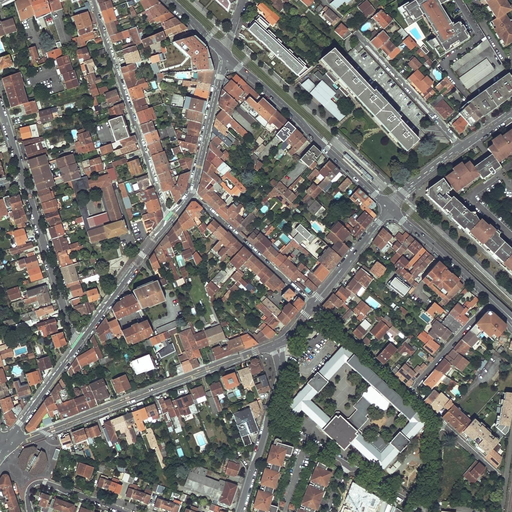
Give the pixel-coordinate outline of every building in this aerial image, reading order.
[(21,0),(18,2),(14,4),(20,22),(34,15),(33,14),(29,2),(28,0),(21,0)] [(45,0),(28,0),(29,2),(34,15),(36,19),(50,13),(50,12),(45,0)] [(45,0),(50,12),(62,8),(59,0),(45,0)] [(100,8),(101,12),(113,8),(110,0),(98,4),(100,8)] [(141,1),(142,0),(135,0),(136,0),(128,5),(129,8),(132,6),(141,1)] [(156,0),(142,0),(141,1),(146,11),(149,9),(160,3),(156,0)] [(215,0),(227,11),(230,0),(215,0)] [(269,0),(272,3),(271,5),(277,11),(281,6),(282,7),(284,5),(279,0),(269,0)] [(350,12),(355,8),(346,0),(337,0),(334,3),(342,11),(340,13),(344,17),(345,16),(350,12)] [(373,17),(378,13),(368,0),(359,7),(367,17),(371,14),(373,17)] [(410,5),(400,10),(403,16),(405,15),(408,20),(407,21),(411,28),(425,20),(437,40),(431,43),(442,59),(472,41),(462,24),(456,28),(453,30),(452,27),(446,17),(441,10),(443,9),(455,1),(454,0),(419,0),(410,6),(410,5)] [(490,22),(500,39),(501,38),(505,45),(511,40),(511,23),(511,22),(510,23),(504,14),(509,11),(507,7),(508,6),(504,0),(484,0),(485,0),(487,1),(486,2),(496,18),(490,22)] [(92,10),(89,2),(77,6),(79,14),(92,10)] [(271,25),(278,17),(277,16),(271,11),(270,12),(259,2),(256,7),(265,14),(264,16),(266,18),(265,19),(271,25)] [(164,8),(160,3),(149,9),(153,19),(169,12),(164,8)] [(131,13),(131,15),(133,18),(137,15),(132,6),(129,8),(131,13)] [(103,18),(105,23),(116,20),(119,19),(119,16),(115,17),(113,10),(116,9),(115,7),(113,8),(101,12),(103,18)] [(337,18),(328,10),(322,16),(331,24),(337,18)] [(373,17),(382,27),(377,33),(376,31),(367,39),(370,42),(382,32),(388,26),(393,21),(388,15),(387,15),(382,10),(381,10),(378,13),(373,17)] [(90,26),(92,25),(87,12),(73,17),(77,30),(90,26)] [(172,15),(169,12),(153,19),(148,21),(150,24),(162,18),(164,22),(175,17),(172,15)] [(354,17),(350,12),(345,16),(349,21),(354,17)] [(178,20),(175,17),(164,22),(167,29),(181,23),(178,20)] [(1,24),(5,35),(16,31),(12,20),(1,24)] [(110,36),(118,33),(114,23),(117,22),(116,20),(105,23),(107,30),(110,36)] [(393,21),(388,26),(395,34),(396,33),(401,29),(393,21)] [(184,26),(181,23),(167,29),(162,31),(161,32),(149,37),(141,41),(142,44),(144,48),(165,39),(165,38),(168,36),(167,34),(176,30),(178,33),(187,29),(184,26)] [(343,41),(352,34),(341,24),(333,32),(343,41)] [(92,32),(90,26),(77,30),(76,31),(78,37),(92,32)] [(122,47),(123,50),(135,46),(142,44),(141,41),(140,38),(136,27),(130,29),(132,35),(131,35),(134,43),(122,47)] [(401,29),(396,33),(398,35),(401,33),(405,37),(403,39),(404,41),(410,36),(402,28),(401,29)] [(110,36),(112,42),(131,36),(128,30),(118,33),(110,36)] [(97,37),(95,32),(77,38),(80,47),(86,45),(85,41),(97,37)] [(181,40),(195,36),(190,32),(179,36),(181,40)] [(382,32),(370,42),(374,46),(378,50),(380,48),(389,40),(382,32)] [(207,46),(195,36),(173,42),(187,57),(190,58),(192,71),(199,71),(213,70),(212,60),(211,58),(209,52),(207,46)] [(410,36),(404,41),(411,49),(417,44),(410,36)] [(397,48),(389,40),(380,48),(388,56),(397,48)] [(488,40),(479,47),(451,66),(455,72),(492,46),(488,40)] [(122,50),(124,55),(137,51),(135,46),(123,50),(122,50)] [(38,58),(35,47),(29,49),(32,60),(38,58)] [(397,48),(388,56),(391,59),(400,51),(397,47),(397,48)] [(87,48),(79,50),(79,52),(81,52),(84,60),(90,58),(87,48)] [(373,92),(341,58),(333,49),(320,60),(321,61),(329,70),(325,74),(334,84),(338,79),(343,84),(338,89),(346,97),(351,92),(362,105),(382,127),(406,152),(418,141),(413,136),(398,120),(399,119),(374,91),(373,92)] [(398,120),(413,136),(418,132),(415,129),(427,118),(362,49),(357,54),(352,49),(341,58),(373,92),(374,91),(399,119),(398,120)] [(124,55),(128,65),(133,63),(141,61),(137,51),(124,55)] [(9,55),(0,58),(0,67),(1,70),(13,66),(9,55)] [(64,56),(54,60),(59,76),(60,76),(65,92),(80,87),(74,71),(73,71),(68,55),(64,56)] [(158,55),(151,57),(152,64),(160,62),(158,55)] [(417,70),(422,66),(413,57),(410,60),(411,62),(414,66),(412,67),(416,71),(417,70)] [(496,70),(488,59),(460,79),(468,91),(496,70)] [(91,60),(84,63),(88,74),(93,72),(92,69),(94,68),(91,60)] [(121,71),(122,74),(134,70),(136,69),(133,63),(128,65),(120,68),(121,71)] [(126,83),(128,89),(140,85),(140,84),(145,82),(144,78),(137,80),(134,70),(122,74),(124,80),(125,79),(127,83),(126,83)] [(211,77),(213,70),(199,71),(197,71),(197,80),(195,80),(195,79),(194,79),(193,82),(198,82),(210,84),(211,77)] [(416,71),(406,80),(409,84),(412,81),(422,93),(426,89),(432,83),(426,76),(424,78),(417,70),(416,71)] [(318,72),(313,75),(321,82),(317,86),(309,78),(304,83),(312,91),(313,91),(325,103),(324,104),(331,111),(336,106),(329,99),(330,98),(333,95),(338,100),(341,97),(343,99),(346,97),(338,89),(337,87),(338,86),(336,85),(335,85),(334,84),(325,74),(322,77),(318,72)] [(23,104),(27,103),(22,87),(23,87),(19,73),(2,79),(11,107),(23,104)] [(94,73),(86,76),(84,77),(85,80),(88,79),(90,84),(87,85),(88,87),(101,82),(99,78),(96,79),(94,73)] [(511,78),(510,76),(509,74),(506,76),(473,99),(472,100),(469,102),(482,117),(484,116),(511,96),(511,78)] [(231,75),(226,77),(231,80),(236,85),(241,79),(236,75),(233,77),(231,75)] [(446,77),(435,87),(440,91),(446,86),(448,88),(440,94),(442,97),(455,87),(446,77)] [(225,83),(223,90),(239,104),(240,105),(241,104),(238,100),(239,99),(243,102),(248,96),(236,85),(231,80),(229,82),(226,78),(225,83)] [(257,104),(262,98),(258,95),(256,97),(249,90),(249,91),(244,86),(246,83),(241,79),(236,85),(248,96),(257,104)] [(193,82),(179,80),(178,86),(187,87),(208,91),(209,87),(210,84),(198,82),(193,82)] [(130,95),(132,101),(144,97),(160,91),(159,89),(159,88),(143,93),(141,87),(142,86),(143,88),(148,87),(146,82),(140,85),(128,89),(130,95)] [(89,87),(89,89),(90,88),(92,92),(90,93),(91,98),(94,97),(94,96),(99,95),(95,85),(89,87)] [(98,89),(101,95),(109,92),(107,86),(98,89)] [(207,96),(208,91),(187,87),(187,89),(191,90),(189,97),(206,101),(207,96)] [(116,90),(104,94),(108,106),(120,102),(116,90)] [(222,110),(230,117),(232,112),(239,104),(223,90),(221,98),(219,107),(222,110)] [(425,96),(422,98),(425,101),(432,95),(429,92),(425,96)] [(444,99),(442,97),(440,94),(429,103),(433,107),(434,108),(445,119),(453,112),(443,101),(444,99)] [(205,107),(206,101),(189,97),(184,95),(183,98),(187,100),(195,103),(193,111),(203,113),(205,107)] [(241,104),(240,105),(240,106),(248,113),(257,104),(248,96),(243,102),(241,104)] [(94,97),(91,98),(96,111),(96,112),(99,111),(100,111),(95,97),(94,97)] [(136,113),(148,109),(144,97),(132,101),(134,107),(136,113)] [(248,113),(258,122),(265,128),(268,122),(270,117),(276,111),(269,105),(262,98),(257,104),(248,113)] [(346,115),(330,98),(329,99),(336,106),(343,113),(345,116),(346,115)] [(26,115),(37,112),(34,101),(27,103),(23,104),(26,115)] [(468,105),(461,112),(458,114),(468,125),(470,127),(471,125),(473,124),(475,123),(478,119),(480,118),(481,119),(482,118),(482,117),(469,102),(468,101),(466,103),(468,105)] [(468,105),(466,103),(459,110),(461,112),(468,105)] [(121,117),(123,116),(121,110),(125,109),(123,104),(111,108),(111,109),(114,108),(115,110),(112,111),(114,119),(121,117)] [(22,106),(15,108),(19,120),(26,118),(22,106)] [(248,113),(240,106),(236,110),(254,126),(258,122),(248,113)] [(343,113),(336,106),(331,111),(338,118),(343,113)] [(42,123),(53,120),(51,111),(57,109),(56,107),(39,112),(42,123)] [(138,119),(141,126),(151,122),(155,120),(152,114),(151,114),(149,108),(148,109),(136,113),(138,119)] [(193,111),(190,110),(189,110),(187,120),(190,121),(201,123),(202,119),(203,113),(193,111)] [(216,117),(216,119),(226,127),(230,122),(243,134),(244,133),(245,134),(247,132),(230,117),(222,110),(216,117)] [(270,117),(268,122),(270,124),(272,122),(281,130),(287,122),(282,116),(276,111),(270,117)] [(458,114),(448,124),(451,126),(453,124),(461,133),(463,131),(465,130),(464,129),(468,125),(458,114)] [(114,119),(108,121),(111,131),(110,131),(110,133),(112,133),(113,135),(126,131),(121,117),(114,119)] [(481,119),(480,118),(478,119),(475,123),(473,124),(471,125),(472,126),(481,120),(481,119)] [(214,126),(228,139),(231,142),(232,143),(234,140),(232,139),(233,137),(227,131),(225,133),(223,131),(226,128),(226,127),(216,119),(215,123),(214,126)] [(200,128),(201,123),(190,121),(188,129),(199,132),(200,128)] [(142,130),(144,135),(154,130),(151,122),(141,126),(142,130)] [(291,125),(287,122),(281,130),(276,135),(283,142),(286,139),(287,137),(295,129),(291,125)] [(22,139),(32,137),(29,126),(20,128),(22,139)] [(165,127),(169,137),(175,135),(172,126),(165,127)] [(212,133),(224,143),(228,139),(214,126),(213,130),(212,133)] [(198,135),(199,132),(188,129),(183,128),(182,131),(187,133),(187,136),(198,138),(198,135)] [(75,143),(77,148),(92,143),(88,132),(85,133),(83,129),(78,131),(79,135),(78,135),(80,142),(75,143)] [(299,132),(295,129),(287,137),(295,145),(303,136),(299,132)] [(146,140),(147,145),(160,141),(156,130),(154,130),(144,135),(146,140)] [(129,137),(126,131),(113,135),(115,142),(121,140),(129,137)] [(497,161),(510,151),(511,149),(511,132),(511,133),(510,131),(505,135),(504,135),(501,137),(500,136),(496,139),(497,139),(493,142),(492,143),(492,144),(493,145),(487,149),(491,154),(488,157),(473,167),(469,162),(463,166),(463,165),(462,165),(461,165),(457,168),(457,167),(453,170),(453,171),(450,173),(450,174),(445,177),(455,191),(459,188),(464,184),(477,174),(478,174),(482,179),(483,178),(490,173),(490,174),(491,174),(491,175),(492,175),(493,175),(493,174),(494,174),(494,173),(494,172),(494,171),(493,171),(496,169),(500,166),(496,161),(497,161)] [(224,143),(212,133),(211,139),(215,143),(222,149),(226,145),(224,143)] [(136,139),(134,135),(129,137),(121,140),(122,143),(116,145),(117,149),(135,143),(137,143),(136,139)] [(197,142),(198,138),(187,136),(186,140),(181,139),(180,141),(196,145),(197,142)] [(307,140),(303,136),(295,145),(283,157),(287,160),(296,151),(297,151),(307,140)] [(28,159),(44,155),(47,154),(46,149),(43,150),(40,141),(43,140),(42,137),(35,138),(23,141),(28,159)] [(258,137),(256,143),(261,145),(264,139),(258,137)] [(288,142),(286,139),(283,142),(279,147),(282,149),(288,142)] [(151,157),(163,153),(160,143),(163,142),(162,140),(160,141),(147,145),(149,151),(151,157)] [(195,148),(196,145),(180,141),(178,140),(179,145),(180,146),(180,147),(189,149),(188,151),(195,153),(195,148)] [(210,142),(209,149),(223,162),(227,158),(210,142)] [(92,143),(77,148),(78,153),(83,151),(84,153),(94,150),(92,143)] [(137,149),(135,143),(117,149),(114,150),(116,156),(137,149)] [(109,144),(98,148),(98,150),(99,149),(101,155),(112,151),(109,144)] [(180,155),(183,154),(182,152),(180,147),(180,146),(175,148),(171,149),(174,155),(180,153),(180,155)] [(317,149),(313,146),(305,154),(301,159),(300,160),(308,167),(321,153),(317,149)] [(265,149),(262,147),(257,152),(261,155),(265,149)] [(208,154),(206,159),(217,169),(240,190),(243,187),(241,185),(242,185),(227,171),(229,168),(223,162),(209,149),(208,154)] [(511,153),(510,151),(497,161),(498,162),(511,153)] [(153,163),(155,168),(167,164),(168,164),(164,152),(163,153),(151,157),(153,163)] [(33,176),(49,171),(44,155),(28,159),(28,160),(30,168),(29,168),(29,170),(31,170),(33,176)] [(56,159),(59,168),(73,163),(71,155),(56,159)] [(89,161),(91,166),(101,163),(99,157),(89,161)] [(116,166),(127,162),(126,158),(112,163),(113,167),(116,166)] [(193,159),(186,158),(184,158),(187,165),(188,168),(189,170),(190,171),(192,165),(193,159)] [(137,159),(127,163),(132,176),(142,172),(137,159)] [(205,166),(204,172),(216,182),(220,187),(225,191),(228,193),(230,195),(232,192),(224,185),(225,184),(212,173),(217,169),(206,159),(205,166)] [(319,172),(316,175),(323,181),(336,167),(329,161),(319,172)] [(59,168),(64,183),(69,181),(70,181),(80,178),(75,163),(74,164),(73,163),(59,168)] [(91,166),(90,166),(92,173),(103,169),(101,163),(91,166)] [(157,172),(158,176),(169,172),(170,171),(167,164),(155,168),(157,172)] [(113,167),(117,179),(118,184),(125,182),(123,178),(120,179),(116,166),(113,167)] [(88,181),(90,188),(96,185),(97,188),(98,188),(106,212),(86,219),(86,216),(87,216),(83,205),(79,207),(82,217),(83,221),(90,243),(109,237),(109,238),(126,232),(123,221),(122,221),(110,183),(111,183),(110,180),(117,179),(113,167),(107,169),(108,174),(88,181)] [(340,171),(336,167),(323,181),(319,186),(323,189),(324,188),(322,187),(323,186),(325,187),(331,181),(340,171)] [(308,178),(311,181),(316,175),(319,172),(316,170),(308,178)] [(33,176),(37,191),(52,186),(50,179),(51,179),(49,171),(33,176)] [(159,179),(160,183),(175,178),(173,174),(170,175),(169,172),(158,176),(159,179)] [(190,174),(190,172),(179,176),(177,183),(181,196),(186,189),(188,181),(190,174)] [(201,183),(198,194),(202,198),(212,187),(209,184),(211,182),(213,185),(216,182),(204,172),(201,183)] [(479,176),(477,174),(464,184),(466,186),(479,176)] [(147,175),(136,179),(141,191),(147,189),(146,188),(149,187),(147,181),(148,181),(147,175)] [(90,188),(88,181),(86,176),(80,178),(70,181),(72,187),(74,192),(90,188)] [(347,177),(338,187),(342,191),(352,181),(347,177)] [(175,178),(160,183),(163,191),(171,189),(176,202),(178,200),(181,196),(177,183),(175,178)] [(445,194),(450,190),(442,178),(429,188),(431,191),(430,195),(428,197),(441,209),(450,199),(445,194)] [(268,181),(274,187),(277,185),(271,179),(268,181)] [(283,195),(291,202),(298,195),(296,193),(294,195),(290,191),(299,181),(297,179),(288,189),(283,195)] [(212,187),(202,198),(211,206),(218,199),(213,195),(212,195),(210,193),(214,189),(216,191),(220,187),(216,182),(213,185),(212,187)] [(274,187),(283,195),(288,189),(279,182),(277,185),(274,187)] [(303,199),(305,201),(318,186),(314,182),(306,191),(308,193),(305,196),(306,197),(303,199)] [(271,191),(289,208),(293,204),(291,202),(283,195),(274,187),(271,191)] [(38,192),(41,202),(52,199),(48,188),(38,192)] [(153,188),(140,193),(144,202),(145,202),(145,203),(157,199),(155,194),(153,188)] [(368,197),(358,188),(355,192),(349,198),(360,207),(361,206),(356,201),(357,199),(362,204),(368,197)] [(228,193),(225,191),(218,199),(211,206),(216,211),(223,202),(221,200),(228,193)] [(334,197),(338,200),(342,195),(338,192),(334,197)] [(226,219),(238,206),(234,203),(227,210),(224,207),(233,197),(230,195),(223,202),(216,211),(226,219)] [(8,196),(3,198),(6,209),(11,207),(12,211),(22,208),(18,196),(9,199),(8,196)] [(374,203),(368,197),(362,204),(361,206),(360,207),(364,212),(373,219),(376,215),(370,209),(371,208),(374,210),(376,207),(374,203)] [(441,209),(467,233),(478,221),(474,215),(473,216),(471,214),(471,212),(469,213),(452,197),(450,199),(441,209)] [(316,217),(324,208),(314,198),(305,207),(316,217)] [(159,205),(157,199),(145,203),(149,214),(153,212),(160,210),(159,205)] [(42,203),(45,215),(56,212),(52,200),(42,203)] [(189,207),(186,210),(195,224),(201,233),(204,229),(206,227),(209,224),(205,221),(202,224),(198,218),(201,215),(204,218),(205,217),(207,219),(209,216),(195,202),(193,202),(192,203),(189,207)] [(226,219),(236,229),(244,220),(236,213),(242,206),(240,204),(238,206),(226,219)] [(12,211),(7,213),(9,219),(14,217),(14,219),(16,219),(17,220),(14,220),(16,224),(26,221),(23,209),(12,212),(12,211)] [(162,213),(160,210),(153,212),(158,225),(163,218),(162,213)] [(182,216),(178,220),(192,255),(195,252),(188,235),(187,229),(195,224),(186,210),(182,216)] [(49,222),(50,226),(60,223),(57,212),(45,216),(47,222),(49,222)] [(154,230),(158,225),(153,212),(149,214),(142,216),(144,221),(150,219),(151,221),(145,224),(147,229),(153,227),(154,230)] [(373,219),(364,212),(358,218),(352,212),(349,214),(365,229),(373,219)] [(236,229),(239,232),(247,223),(248,224),(254,217),(250,213),(245,218),(244,220),(236,229)] [(365,229),(349,214),(348,213),(344,217),(348,220),(352,223),(351,224),(355,227),(353,230),(349,226),(349,227),(340,218),(338,221),(349,232),(356,238),(365,229)] [(213,233),(219,225),(213,219),(212,221),(209,224),(206,227),(213,233)] [(176,224),(173,228),(178,237),(180,236),(187,250),(182,252),(185,260),(188,259),(188,258),(192,255),(178,220),(176,224)] [(349,232),(338,221),(329,230),(331,232),(341,241),(349,232)] [(480,221),(478,221),(467,233),(472,238),(474,236),(475,238),(474,240),(501,265),(502,265),(503,265),(504,264),(505,266),(505,267),(505,268),(505,269),(511,275),(511,248),(511,249),(498,237),(498,235),(497,234),(492,229),(489,226),(488,226),(486,226),(485,224),(481,221),(480,221)] [(48,228),(52,238),(65,234),(65,233),(63,233),(60,224),(48,228)] [(220,240),(227,232),(219,225),(213,233),(220,240)] [(12,230),(8,232),(10,236),(14,235),(16,242),(12,243),(13,247),(19,245),(18,243),(27,240),(23,228),(13,232),(12,230)] [(170,232),(167,236),(171,247),(181,243),(178,237),(173,228),(170,232)] [(381,229),(377,235),(386,243),(392,237),(383,228),(381,229)] [(206,240),(210,236),(204,229),(201,233),(206,240)] [(246,238),(254,246),(263,236),(255,229),(246,238)] [(226,252),(236,241),(227,232),(220,240),(212,249),(216,253),(220,248),(219,247),(222,244),(226,247),(223,250),(222,250),(218,254),(221,257),(225,254),(226,252)] [(341,241),(331,232),(326,237),(329,240),(330,239),(335,244),(331,248),(333,251),(341,258),(349,249),(341,241)] [(280,250),(290,240),(283,233),(273,244),(280,250)] [(400,233),(394,239),(398,242),(402,246),(396,252),(398,253),(401,256),(407,249),(415,240),(406,233),(403,236),(400,233)] [(386,243),(377,235),(372,242),(383,253),(390,246),(386,243)] [(164,241),(160,245),(166,260),(171,272),(172,271),(171,270),(174,269),(166,249),(168,248),(172,256),(174,255),(171,247),(167,236),(164,241)] [(254,246),(263,253),(270,246),(271,244),(263,236),(254,246)] [(56,253),(66,250),(62,239),(60,239),(59,237),(52,239),(56,253)] [(271,262),(278,268),(286,259),(283,257),(292,246),(291,245),(295,241),(293,239),(278,254),(271,262)] [(423,248),(415,240),(407,249),(415,255),(423,248)] [(226,252),(232,258),(243,247),(236,241),(226,252)] [(33,247),(31,242),(10,249),(12,254),(33,247)] [(392,248),(396,252),(402,246),(398,242),(392,248)] [(61,268),(77,263),(76,258),(69,261),(67,256),(72,255),(71,254),(83,251),(82,245),(77,247),(70,249),(66,250),(56,253),(53,254),(58,269),(61,268)] [(154,253),(158,264),(166,260),(160,245),(154,253)] [(299,246),(298,247),(307,255),(309,254),(299,245),(299,246)] [(263,253),(271,262),(278,254),(270,246),(263,253)] [(229,262),(238,270),(241,266),(252,255),(243,247),(232,258),(229,262)] [(426,250),(423,248),(415,255),(408,263),(410,265),(411,266),(426,250)] [(330,272),(341,258),(333,251),(321,264),(330,272)] [(430,254),(427,251),(412,267),(413,268),(408,274),(404,271),(410,265),(408,263),(405,267),(405,266),(398,274),(406,281),(413,273),(412,273),(430,254)] [(195,252),(192,255),(196,265),(202,259),(195,252)] [(149,260),(153,270),(159,268),(158,264),(154,253),(149,260)] [(394,265),(402,257),(401,256),(398,253),(390,261),(394,265)] [(307,255),(305,258),(309,261),(311,259),(319,266),(314,272),(310,269),(311,269),(307,265),(305,267),(308,270),(321,282),(330,272),(321,264),(309,254),(307,255)] [(434,258),(430,254),(412,273),(413,273),(406,281),(415,288),(418,285),(413,281),(434,258)] [(24,258),(17,260),(20,268),(26,266),(27,269),(38,266),(35,255),(24,259),(24,258)] [(247,266),(249,268),(250,268),(257,260),(252,255),(241,266),(244,269),(247,266)] [(278,268),(289,278),(296,269),(289,262),(292,258),(289,256),(286,259),(278,268)] [(78,280),(80,280),(82,279),(100,274),(98,269),(78,275),(79,277),(77,278),(73,266),(95,259),(95,257),(77,263),(61,268),(66,284),(78,280)] [(402,257),(394,265),(398,268),(395,272),(398,274),(405,266),(405,267),(408,263),(402,257)] [(250,268),(257,274),(258,274),(264,267),(257,260),(250,268)] [(377,261),(369,271),(378,278),(386,268),(377,261)] [(422,280),(423,280),(435,291),(450,274),(438,262),(432,269),(422,280)] [(39,267),(27,271),(27,272),(28,272),(31,281),(42,278),(39,267)] [(183,277),(189,274),(188,272),(185,267),(180,269),(183,277)] [(256,278),(259,281),(260,280),(269,271),(264,267),(258,274),(259,274),(256,278)] [(361,268),(354,278),(362,285),(367,279),(370,281),(373,278),(366,273),(361,268)] [(298,271),(296,269),(289,278),(293,281),(298,275),(306,282),(304,283),(313,292),(317,288),(308,280),(298,271)] [(243,275),(238,270),(231,277),(237,282),(238,281),(242,276),(243,275)] [(321,282),(308,270),(307,271),(308,272),(307,273),(311,277),(308,280),(317,288),(321,282)] [(224,276),(220,271),(213,279),(217,283),(224,276)] [(260,280),(264,284),(265,283),(273,274),(269,271),(260,280)] [(82,279),(82,281),(83,284),(96,280),(97,283),(102,281),(100,274),(82,279)] [(265,283),(274,290),(281,282),(273,274),(265,283)] [(458,281),(450,274),(435,291),(443,298),(450,290),(458,281)] [(162,279),(158,281),(160,287),(166,284),(163,277),(161,278),(162,279)] [(388,283),(401,298),(408,292),(396,277),(388,283)] [(353,278),(346,287),(351,292),(355,294),(362,285),(354,278),(353,278)] [(79,295),(80,297),(87,295),(86,292),(85,291),(82,293),(78,280),(66,284),(67,287),(70,286),(73,297),(79,295)] [(158,281),(146,286),(133,291),(137,299),(138,298),(143,309),(148,307),(148,308),(154,306),(166,301),(160,287),(158,281)] [(219,289),(210,281),(205,287),(210,299),(213,296),(219,289)] [(463,285),(458,281),(450,290),(443,298),(442,299),(437,305),(440,307),(443,304),(444,305),(454,294),(455,294),(463,285)] [(248,283),(244,287),(247,290),(249,292),(253,288),(248,283)] [(244,287),(241,284),(239,286),(245,292),(247,290),(244,287)] [(37,295),(47,292),(49,291),(47,285),(27,292),(28,295),(24,296),(25,297),(24,297),(25,299),(36,296),(37,295)] [(8,290),(11,301),(21,298),(18,287),(8,290)] [(343,303),(346,305),(355,294),(351,292),(350,294),(342,287),(335,295),(343,303)] [(289,303),(291,301),(289,300),(294,294),(288,288),(281,296),(289,303)] [(469,291),(465,288),(460,293),(464,296),(469,291)] [(87,295),(89,302),(97,300),(100,299),(96,289),(86,292),(87,295)] [(231,292),(229,290),(223,296),(225,298),(227,299),(232,293),(231,292)] [(52,305),(47,292),(37,295),(41,308),(45,307),(52,305)] [(333,293),(321,307),(326,311),(329,307),(335,312),(338,309),(343,303),(335,295),(333,293)] [(112,310),(116,319),(143,309),(138,298),(137,299),(135,298),(133,294),(128,297),(127,294),(123,296),(124,298),(122,299),(120,300),(121,302),(117,303),(112,310)] [(80,297),(71,300),(75,313),(81,311),(82,316),(83,315),(92,312),(90,306),(89,302),(87,295),(80,297)] [(37,299),(36,296),(25,299),(24,300),(25,302),(23,302),(24,304),(25,304),(26,305),(33,302),(33,300),(37,299)] [(437,305),(442,299),(439,296),(437,296),(436,297),(434,296),(432,296),(430,299),(434,302),(437,305)] [(280,321),(285,326),(287,323),(290,320),(282,312),(279,316),(274,310),(277,307),(267,298),(261,304),(280,321)] [(289,303),(298,311),(301,307),(304,303),(298,298),(293,303),(291,301),(289,303)] [(358,315),(356,317),(362,322),(367,316),(365,315),(369,310),(371,312),(373,310),(371,308),(370,308),(362,301),(353,311),(358,315)] [(264,321),(273,328),(280,321),(261,304),(260,302),(257,305),(268,315),(264,321)] [(434,302),(426,312),(430,316),(436,309),(441,313),(443,310),(442,310),(442,309),(440,307),(437,305),(434,302)] [(454,307),(449,311),(455,316),(467,304),(466,302),(458,310),(454,307)] [(289,303),(281,312),(282,312),(290,320),(294,315),(298,311),(289,303)] [(469,306),(467,304),(455,316),(453,318),(462,325),(463,326),(468,320),(462,314),(469,306)] [(15,325),(17,330),(37,324),(40,323),(38,317),(54,312),(53,311),(55,310),(54,307),(52,307),(52,306),(45,308),(45,307),(41,308),(40,308),(40,309),(38,310),(37,310),(25,314),(26,317),(30,316),(31,320),(15,325)] [(342,317),(344,319),(352,311),(349,309),(342,317)] [(352,311),(344,319),(347,321),(354,313),(352,311)] [(486,313),(470,331),(479,338),(480,339),(484,335),(486,337),(487,335),(493,341),(506,326),(491,312),(490,312),(489,312),(488,312),(486,312),(486,313)] [(202,325),(206,323),(202,313),(198,315),(202,325)] [(451,333),(453,334),(462,325),(453,318),(449,314),(441,324),(451,333)] [(204,331),(209,344),(224,338),(224,340),(226,339),(221,326),(219,323),(217,316),(214,317),(215,319),(212,321),(214,327),(204,331)] [(370,332),(379,340),(386,333),(389,329),(381,322),(382,321),(390,328),(392,326),(392,325),(383,318),(380,321),(378,322),(370,332)] [(40,323),(37,324),(42,338),(47,336),(47,334),(56,331),(54,325),(56,324),(55,319),(43,323),(43,322),(40,323)] [(101,326),(107,340),(110,338),(112,343),(116,342),(113,335),(108,323),(106,319),(101,326)] [(108,323),(113,335),(121,331),(116,319),(112,321),(108,323)] [(437,335),(444,341),(451,333),(441,324),(439,323),(435,320),(434,319),(431,323),(432,329),(427,334),(433,339),(437,335)] [(122,332),(127,344),(131,342),(132,344),(138,341),(144,338),(144,339),(150,336),(149,334),(153,333),(148,321),(138,325),(138,323),(131,326),(132,328),(122,332)] [(168,331),(176,327),(173,322),(163,327),(165,332),(168,331)] [(260,331),(269,338),(275,333),(263,322),(258,328),(260,331)] [(359,325),(352,332),(360,339),(367,332),(359,325)] [(97,333),(103,347),(106,346),(105,344),(106,343),(105,340),(107,340),(101,326),(100,327),(96,332),(97,333)] [(190,329),(198,349),(209,344),(204,331),(203,326),(202,326),(199,327),(201,332),(195,334),(193,328),(192,328),(191,327),(189,328),(190,329)] [(391,338),(393,340),(399,332),(392,326),(390,328),(389,329),(386,333),(387,334),(389,332),(393,336),(391,338)] [(178,327),(176,327),(177,332),(185,351),(192,369),(198,366),(199,366),(196,358),(201,356),(198,349),(190,329),(181,332),(179,328),(178,328),(178,327)] [(433,339),(427,334),(422,330),(417,337),(425,345),(423,347),(429,352),(430,352),(433,354),(439,346),(432,341),(433,339)] [(159,334),(149,338),(152,345),(165,340),(167,340),(171,338),(170,335),(168,331),(165,332),(159,334)] [(251,336),(258,343),(263,341),(269,338),(260,331),(257,335),(254,332),(251,336)] [(470,331),(462,340),(466,344),(471,348),(479,338),(470,331)] [(62,333),(53,336),(56,347),(66,344),(62,333)] [(240,336),(245,348),(251,345),(258,343),(251,336),(248,333),(240,336)] [(91,339),(90,341),(93,349),(98,360),(101,359),(101,357),(99,351),(93,336),(91,339)] [(228,346),(231,353),(238,351),(245,348),(240,336),(227,342),(228,346)] [(366,337),(362,341),(367,347),(371,343),(366,337)] [(144,349),(152,346),(152,345),(149,338),(144,340),(145,341),(142,343),(144,349)] [(407,338),(396,351),(401,354),(403,352),(406,352),(410,355),(414,351),(407,345),(410,340),(407,338)] [(462,340),(454,348),(459,352),(466,344),(462,340)] [(377,358),(384,365),(396,351),(389,344),(377,358)] [(213,352),(216,359),(223,356),(231,353),(228,346),(225,348),(220,346),(211,349),(213,352)] [(347,363),(371,385),(389,402),(409,420),(410,423),(400,433),(399,433),(390,443),(390,444),(381,454),(362,437),(361,432),(360,431),(346,447),(350,450),(353,448),(352,447),(353,445),(361,452),(360,453),(364,456),(372,463),(375,466),(375,465),(382,471),(389,463),(390,463),(393,461),(392,460),(399,452),(400,453),(410,442),(409,442),(427,422),(343,346),(328,362),(327,362),(325,364),(325,365),(318,373),(317,373),(307,383),(308,384),(301,392),(300,391),(298,394),(298,395),(282,412),(291,420),(301,409),(309,417),(312,421),(313,420),(321,427),(321,428),(322,429),(330,419),(310,400),(317,392),(318,393),(327,382),(327,381),(344,363),(347,363)] [(0,368),(1,368),(3,367),(1,360),(14,356),(11,348),(0,351),(0,368)] [(78,357),(77,358),(79,364),(87,362),(92,360),(93,362),(98,360),(93,349),(86,353),(78,357)] [(453,350),(444,359),(451,364),(461,371),(469,361),(466,359),(461,355),(453,350)] [(183,356),(178,358),(179,362),(180,364),(181,365),(183,372),(187,371),(192,369),(185,351),(182,353),(183,356)] [(148,355),(131,362),(136,375),(154,368),(154,369),(156,368),(151,356),(149,357),(148,355)] [(48,357),(37,361),(40,370),(51,367),(48,357)] [(74,362),(71,366),(75,373),(80,371),(83,377),(84,376),(84,375),(83,372),(79,364),(77,358),(74,362)] [(435,370),(443,375),(451,364),(444,359),(435,370)] [(252,363),(247,365),(248,367),(250,374),(260,370),(256,360),(251,362),(252,363)] [(405,384),(408,387),(413,382),(416,379),(426,367),(423,364),(419,368),(417,366),(412,372),(408,368),(410,366),(406,362),(401,367),(395,374),(402,381),(405,384)] [(391,371),(395,374),(401,367),(398,364),(391,371)] [(0,382),(5,381),(2,370),(8,368),(7,366),(3,367),(1,368),(1,369),(0,369),(0,382)] [(233,373),(222,377),(226,389),(238,385),(238,384),(241,383),(240,381),(234,366),(231,368),(233,373)] [(241,381),(240,381),(241,383),(242,386),(245,385),(245,386),(246,386),(247,386),(250,384),(251,386),(254,385),(250,374),(248,367),(237,371),(241,381)] [(42,380),(38,368),(36,369),(36,371),(25,374),(29,385),(40,381),(39,381),(42,380)] [(435,370),(424,383),(430,388),(440,378),(442,380),(446,377),(443,375),(435,370)] [(264,374),(258,376),(260,380),(262,383),(258,384),(257,381),(254,382),(259,393),(269,390),(264,374)] [(125,375),(113,381),(118,393),(125,389),(130,387),(125,375)] [(50,394),(56,405),(62,403),(59,396),(61,396),(62,398),(66,397),(65,392),(64,389),(65,388),(65,386),(61,379),(57,384),(50,394)] [(89,385),(95,399),(99,398),(99,399),(105,396),(107,396),(104,389),(106,388),(102,379),(89,385)] [(17,394),(18,398),(30,393),(27,384),(26,383),(25,383),(25,385),(20,386),(18,380),(13,382),(14,383),(17,394)] [(0,383),(0,397),(9,395),(8,389),(6,389),(4,382),(0,383)] [(219,383),(208,387),(210,391),(212,397),(222,393),(219,383)] [(85,395),(90,408),(94,407),(97,405),(95,399),(89,385),(86,387),(85,385),(80,387),(84,395),(85,395)] [(389,402),(371,385),(364,389),(361,396),(363,397),(374,407),(380,412),(386,409),(389,402)] [(197,399),(204,396),(201,387),(191,391),(194,400),(197,399)] [(424,401),(429,405),(438,395),(433,390),(424,401)] [(210,391),(206,392),(214,414),(218,412),(215,404),(212,397),(210,391)] [(511,413),(511,391),(505,391),(499,422),(497,426),(505,433),(509,429),(510,425),(511,413)] [(47,409),(50,417),(54,416),(52,410),(57,408),(56,405),(50,394),(47,398),(44,402),(47,409)] [(448,410),(452,406),(439,394),(438,395),(429,405),(437,413),(443,405),(448,410)] [(74,399),(79,412),(84,410),(90,408),(85,395),(74,399)] [(175,411),(175,412),(176,416),(176,417),(183,414),(196,409),(195,404),(193,400),(191,395),(172,402),(175,411)] [(0,403),(4,414),(13,408),(11,403),(14,402),(13,396),(0,399),(0,403)] [(365,417),(374,407),(363,397),(354,406),(358,410),(349,419),(358,430),(368,420),(365,417)] [(157,400),(162,415),(167,413),(165,409),(167,408),(166,407),(164,401),(163,398),(157,400)] [(56,405),(57,408),(58,412),(60,417),(61,419),(70,416),(79,412),(74,399),(73,399),(71,400),(62,403),(56,405)] [(170,399),(164,401),(166,407),(167,407),(171,418),(176,416),(175,412),(170,399)] [(38,422),(47,409),(44,402),(26,426),(30,431),(36,429),(35,426),(38,422)] [(139,411),(132,413),(136,423),(140,434),(142,433),(141,431),(145,429),(142,421),(148,418),(145,409),(142,402),(137,404),(139,411)] [(13,408),(4,414),(7,425),(10,426),(14,420),(22,410),(20,403),(13,408)] [(154,405),(145,409),(148,418),(151,425),(157,422),(156,419),(159,418),(154,405)] [(452,427),(460,434),(462,432),(471,421),(465,416),(466,415),(461,410),(459,411),(453,405),(452,406),(448,410),(442,417),(452,427)] [(239,410),(232,413),(244,446),(251,444),(248,434),(251,433),(252,436),(257,434),(256,431),(258,431),(253,416),(250,410),(249,407),(239,411),(239,410)] [(256,407),(250,410),(253,416),(259,414),(256,407)] [(132,412),(123,416),(126,426),(136,423),(132,413),(132,412)] [(339,412),(336,412),(330,419),(322,429),(323,430),(344,450),(346,447),(360,431),(358,430),(349,419),(346,419),(339,412)] [(116,418),(111,420),(117,435),(122,434),(120,429),(124,427),(126,433),(125,434),(129,445),(133,444),(131,439),(129,433),(126,426),(123,416),(116,418)] [(52,422),(50,417),(41,420),(43,426),(52,422)] [(460,434),(484,456),(499,439),(475,417),(460,434)] [(117,435),(111,420),(105,423),(104,423),(111,441),(118,438),(117,435)] [(88,439),(87,439),(89,445),(93,443),(90,438),(100,434),(97,426),(91,428),(89,429),(88,428),(84,430),(87,438),(88,438),(88,439)] [(160,451),(152,428),(148,429),(152,438),(156,447),(164,468),(166,467),(163,460),(160,451)] [(72,433),(76,443),(87,439),(88,439),(88,438),(87,438),(84,430),(84,429),(76,431),(72,433)] [(66,444),(67,447),(70,446),(69,443),(71,442),(68,434),(64,435),(65,437),(64,437),(63,438),(63,439),(61,441),(62,446),(66,444)] [(285,453),(291,455),(293,446),(281,443),(282,440),(278,438),(277,438),(276,438),(274,439),(273,441),(270,451),(271,451),(270,452),(269,457),(269,458),(268,458),(267,462),(267,463),(265,469),(263,473),(264,473),(264,474),(262,481),(261,481),(260,485),(261,485),(258,493),(257,496),(257,497),(256,502),(255,503),(253,508),(254,508),(253,511),(252,511),(265,511),(266,510),(268,511),(267,511),(276,511),(278,506),(270,504),(270,502),(267,502),(268,500),(271,501),(271,500),(273,495),(273,494),(272,494),(274,487),(275,487),(275,486),(276,481),(277,480),(274,480),(274,478),(277,479),(278,478),(279,473),(279,472),(281,465),(282,464),(283,460),(283,458),(280,457),(281,456),(284,457),(284,455),(285,453)] [(22,468),(20,469),(25,468),(25,469),(26,469),(29,471),(30,471),(31,471),(32,476),(32,475),(32,474),(36,473),(37,473),(37,472),(41,471),(40,468),(41,467),(44,469),(44,468),(45,466),(42,464),(43,464),(46,463),(45,459),(46,458),(44,457),(44,453),(45,453),(45,452),(40,454),(40,453),(38,452),(36,451),(35,450),(34,446),(33,446),(33,448),(29,449),(28,448),(28,449),(24,450),(25,454),(22,453),(21,453),(22,453),(20,455),(20,456),(22,457),(22,458),(19,459),(20,463),(20,464),(21,464),(22,468)] [(493,464),(496,467),(499,464),(501,458),(500,457),(503,448),(501,447),(496,453),(489,461),(493,464)] [(79,449),(75,451),(77,457),(86,459),(82,450),(80,451),(79,449)] [(489,461),(496,453),(491,449),(484,456),(489,461)] [(447,463),(462,464),(463,453),(447,453),(447,463)] [(240,461),(227,456),(224,465),(226,466),(226,467),(227,467),(226,469),(223,468),(221,473),(229,475),(228,478),(237,482),(239,476),(236,474),(239,466),(238,465),(240,461)] [(327,485),(328,482),(329,481),(327,480),(330,473),(325,472),(327,468),(319,461),(314,475),(311,481),(310,482),(314,484),(313,486),(310,484),(309,485),(307,492),(304,498),(302,505),(301,506),(305,507),(304,509),(301,507),(300,509),(298,511),(314,511),(315,510),(316,508),(318,509),(319,505),(319,504),(318,504),(320,497),(322,498),(322,497),(324,493),(322,493),(323,491),(324,487),(325,485),(327,485)] [(475,461),(463,476),(473,485),(484,472),(483,471),(485,469),(475,461)] [(79,464),(76,474),(80,476),(82,475),(84,476),(85,478),(89,479),(93,469),(79,464)] [(105,466),(99,464),(97,471),(102,473),(105,466)] [(122,467),(125,473),(130,475),(132,476),(128,465),(122,467)] [(206,469),(194,465),(191,472),(189,472),(184,486),(213,496),(212,499),(228,505),(235,486),(219,480),(218,482),(204,477),(206,469)] [(0,482),(0,491),(12,487),(12,485),(9,477),(9,476),(8,475),(7,475),(5,475),(4,476),(0,482)] [(103,486),(109,488),(111,482),(101,479),(98,486),(102,488),(103,486)] [(457,490),(457,479),(441,479),(441,490),(457,490)] [(111,482),(109,488),(116,491),(115,492),(119,494),(122,486),(111,482)] [(137,499),(140,493),(141,489),(135,486),(134,491),(129,489),(126,496),(130,498),(131,497),(137,499)] [(15,496),(12,487),(0,491),(0,497),(4,496),(5,499),(15,496)] [(345,511),(355,491),(356,489),(351,487),(344,505),(343,508),(343,507),(342,507),(340,511),(345,511)] [(144,494),(140,493),(137,499),(144,501),(144,503),(148,504),(153,492),(145,489),(144,494)] [(345,511),(351,511),(352,511),(351,511),(358,493),(355,491),(345,511)] [(369,506),(374,495),(369,493),(363,507),(368,509),(369,506)] [(43,511),(47,511),(49,508),(45,506),(48,497),(41,494),(39,498),(41,499),(38,505),(42,507),(41,511),(43,511)] [(378,497),(374,495),(369,506),(374,508),(378,497)] [(15,496),(5,499),(6,502),(7,502),(9,509),(18,506),(15,496)] [(56,499),(53,508),(61,511),(65,503),(56,499)] [(160,507),(166,509),(168,503),(158,499),(155,507),(159,508),(160,507)] [(71,511),(72,509),(73,506),(65,503),(61,511),(64,511),(71,511)] [(168,503),(166,509),(173,511),(172,511),(177,511),(179,507),(168,503)]
